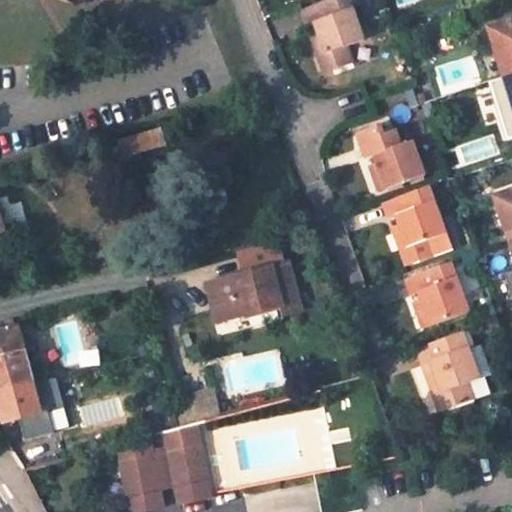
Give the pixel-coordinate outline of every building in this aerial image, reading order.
[(365,42),(349,0),(338,0),(303,13),(309,27),(316,24),(321,39),(333,72),(353,65),(348,48),(365,42)] [(511,76),(511,22),(498,26),(507,57),(502,59),(507,78),(511,76)] [(326,75),(333,72),(321,39),(314,41),(326,75)] [(123,159),(165,146),(160,130),(118,143),(123,159)] [(397,132),(365,145),(371,161),(378,158),(381,166),(389,189),(427,176),(415,143),(403,146),(397,132)] [(382,192),(389,189),(381,166),(373,168),(382,192)] [(449,234),(432,189),(387,205),(393,221),(400,218),(405,232),(416,264),(437,256),(431,241),(449,234)] [(409,267),(416,264),(405,232),(398,235),(409,267)] [(289,266),(210,287),(219,324),(281,308),(284,316),(301,312),(289,266)] [(472,314),(454,266),(410,282),(415,296),(423,293),(426,303),(435,328),(472,314)] [(427,331),(435,328),(426,303),(418,305),(427,331)] [(0,333),(0,388),(1,390),(9,423),(21,420),(41,415),(32,383),(23,353),(31,351),(25,331),(21,332),(20,328),(0,333)] [(466,336),(420,352),(426,367),(433,365),(439,380),(450,410),(476,401),(471,385),(483,380),(466,336)] [(216,397),(207,369),(194,372),(202,402),(216,397)] [(32,383),(41,415),(50,411),(66,407),(58,378),(32,383)] [(443,413),(450,410),(439,380),(431,382),(443,413)] [(41,415),(21,420),(28,442),(57,434),(50,411),(41,415)] [(213,419),(163,432),(166,447),(173,484),(177,502),(212,496),(211,494),(228,491),(213,419)] [(147,436),(115,445),(129,511),(160,505),(157,487),(149,450),(147,436)] [(166,447),(149,450),(157,487),(173,484),(166,447)]
